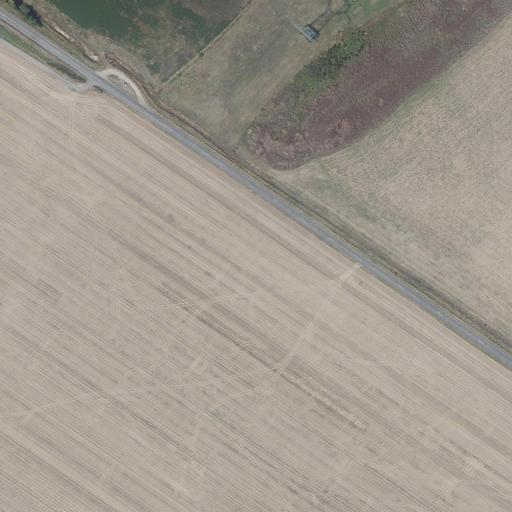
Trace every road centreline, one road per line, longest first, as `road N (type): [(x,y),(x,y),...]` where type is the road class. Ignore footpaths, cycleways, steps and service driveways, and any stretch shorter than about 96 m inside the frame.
road 1 (tertiary): [(511,362),(102,83)]
road 2 (tertiary): [(102,83),(0,12)]
